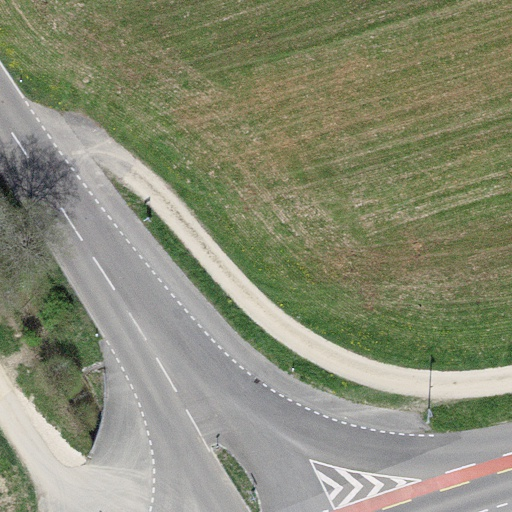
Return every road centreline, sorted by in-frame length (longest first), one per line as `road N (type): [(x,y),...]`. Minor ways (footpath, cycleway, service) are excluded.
road 1 (track): [(511,376),(372,369),(267,315),(135,159),(4,121)]
road 2 (tertiary): [(251,511),(210,435),(0,113)]
